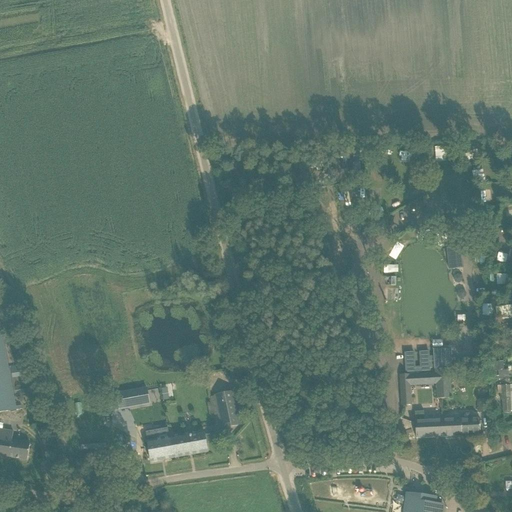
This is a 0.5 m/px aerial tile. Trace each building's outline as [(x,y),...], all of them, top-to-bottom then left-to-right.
[(461,174),(452,175),(454,183),(463,182),(461,174)] [(462,197),(464,203),(473,200),(471,194),(462,197)] [(461,246),(446,248),(449,269),(464,267),(461,246)] [(495,284),(505,284),(505,273),(495,273),(495,284)] [(480,304),(481,315),(492,315),(492,303),(480,304)] [(495,317),(511,316),(511,305),(495,305),(495,317)] [(20,405),(16,406),(0,321),(0,413),(18,409),(18,410),(21,409),(20,405)] [(451,348),(434,349),(434,356),(434,362),(435,373),(435,374),(435,385),(436,386),(436,399),(442,399),(444,399),(442,369),(450,368),(452,368),(451,348)] [(415,352),(405,352),(406,372),(431,371),(431,368),(432,368),(432,362),(434,362),(434,356),(430,356),(430,351),(420,352),(421,367),(416,367),(415,352)] [(503,361),(493,361),(494,376),(499,376),(499,379),(509,379),(509,369),(504,369),(503,361)] [(450,368),(442,369),(444,399),(451,398),(451,388),(450,368)] [(435,373),(399,375),(401,405),(411,404),(410,386),(435,385),(435,374),(435,373)] [(511,385),(501,386),(502,412),(511,411),(511,385)] [(137,390),(117,394),(119,409),(140,406),(137,390)] [(235,392),(214,396),(215,397),(218,412),(220,422),(221,428),(231,426),(241,424),(237,403),(235,392)] [(487,400),(479,401),(479,412),(488,412),(487,400)] [(443,418),(423,419),(423,413),(415,413),(416,420),(415,420),(416,439),(444,437),(443,418)] [(480,418),(461,419),(461,417),(443,418),(444,437),(480,435),(480,418)] [(12,441),(13,432),(0,430),(0,456),(27,460),(30,444),(12,441)] [(173,458),(208,452),(204,431),(169,438),(173,458)] [(151,463),(173,458),(169,438),(147,442),(151,463)] [(434,505),(435,498),(408,494),(405,511),(441,511),(443,506),(434,505)]
